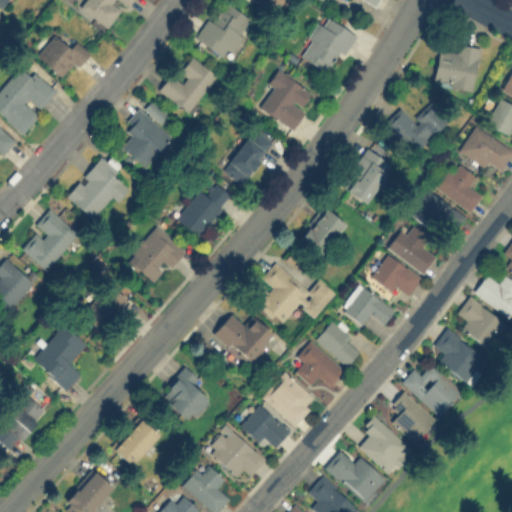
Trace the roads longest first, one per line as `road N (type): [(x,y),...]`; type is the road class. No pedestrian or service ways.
road 1 (residential): [(0,511),(251,233),(353,100),(416,0)]
road 2 (residential): [(511,193),(422,313),(246,511)]
road 3 (residential): [(0,208),(175,0)]
